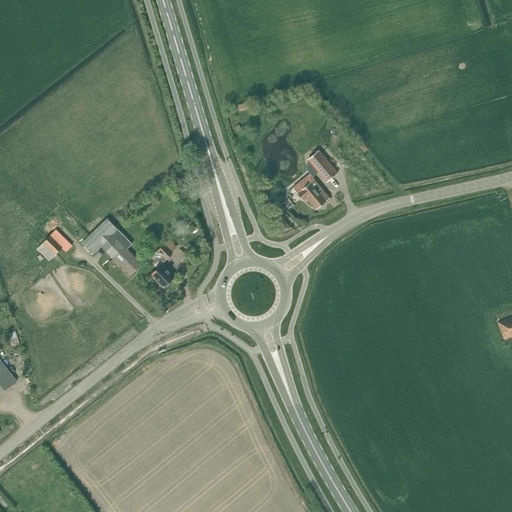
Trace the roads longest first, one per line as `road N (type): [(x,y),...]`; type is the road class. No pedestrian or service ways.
road 1 (unclassified): [(0,453),(153,333)]
road 2 (unclassified): [(337,232),(398,205),(511,179)]
road 3 (secondary): [(207,138),(166,0)]
road 4 (secondary): [(207,138),(236,270)]
road 5 (secondary): [(256,263),(207,138)]
road 6 (secondary): [(354,511),(296,404)]
